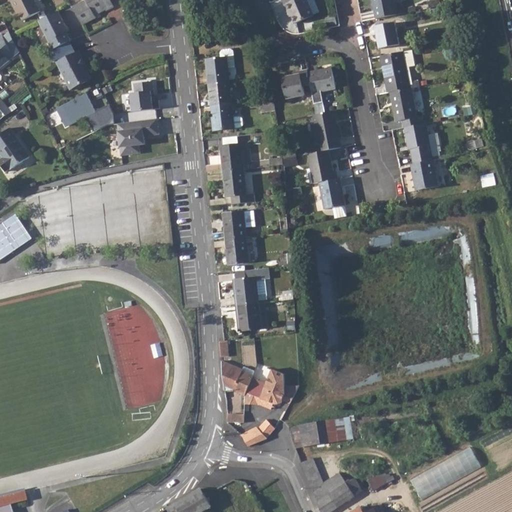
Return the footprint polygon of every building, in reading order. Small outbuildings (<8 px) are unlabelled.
[(34,0),(9,0),(14,9),(16,8),(21,19),(40,10),(34,0)] [(85,0),(73,6),(83,24),(96,18),(94,15),(106,8),(108,10),(114,7),(109,0),(85,0)] [(281,0),(286,11),(288,10),(290,15),(293,22),(312,15),(305,0),(281,0)] [(373,0),(377,18),(405,12),(403,5),(396,6),(394,0),(373,0)] [(210,2),(194,7),(196,14),(211,9),(210,2)] [(58,10),(38,20),(52,48),(70,38),(63,25),(65,24),(58,10)] [(396,22),(376,26),(380,49),(400,45),(396,22)] [(249,26),(240,31),(244,41),(253,37),(249,26)] [(3,36),(13,56),(19,51),(11,33),(9,31),(3,36)] [(3,36),(2,33),(0,34),(0,77),(0,76),(0,75),(0,66),(13,56),(3,36)] [(206,59),(209,83),(229,81),(228,67),(235,66),(234,51),(231,48),(222,50),(220,53),(220,58),(206,59)] [(412,49),(381,55),(388,92),(391,92),(410,88),(406,66),(412,65),(416,64),(412,49)] [(79,50),(57,61),(71,89),(92,79),(85,66),(87,65),(79,50)] [(412,65),(406,66),(410,88),(412,88),(416,86),(415,81),(412,65)] [(331,67),(307,71),(310,85),(311,93),(336,88),(331,67)] [(307,71),(306,70),(291,73),(292,76),(281,78),(285,99),(304,95),(302,86),(310,85),(307,71)] [(266,77),(259,78),(263,89),(270,88),(266,77)] [(131,92),(133,111),(161,107),(160,99),(153,100),(152,93),(154,93),(154,86),(153,80),(134,82),(135,92),(131,92)] [(229,81),(209,83),(211,105),(232,103),(229,81)] [(410,88),(391,92),(397,121),(402,120),(404,127),(421,123),(419,116),(417,116),(412,88),(410,88)] [(85,92),(55,107),(64,125),(74,119),(74,118),(77,116),(78,119),(88,114),(95,111),(85,92)] [(3,103),(0,105),(0,110),(4,116),(9,111),(3,103)] [(232,103),(211,105),(213,130),(241,127),(243,125),(242,117),(240,115),(233,116),(232,103)] [(316,114),(313,114),(321,151),(329,150),(341,147),(333,110),(316,114)] [(140,136),(145,135),(159,133),(158,118),(118,123),(122,154),(141,152),(140,144),(141,144),(140,136)] [(290,119),(278,122),(279,129),(291,126),(290,119)] [(421,123),(404,127),(408,146),(409,146),(413,164),(433,160),(434,159),(429,136),(426,123),(421,123)] [(0,133),(0,154),(2,157),(0,158),(0,163),(5,171),(9,168),(10,169),(29,156),(9,127),(0,133)] [(429,136),(434,159),(442,158),(437,134),(429,136)] [(220,145),(223,171),(244,169),(241,142),(220,145)] [(321,151),(308,154),(314,183),(320,182),(337,178),(336,170),(333,171),(329,150),(321,151)] [(283,157),(269,158),(270,166),(283,164),(283,159),(283,157)] [(292,157),(283,159),(283,164),(284,166),(293,164),(292,157)] [(413,164),(411,164),(417,190),(438,186),(433,160),(413,164)] [(244,169),(223,171),(226,197),(231,197),(232,204),(255,201),(254,194),(247,195),(244,169)] [(490,178),(483,180),(484,187),(498,184),(496,176),(490,178)] [(337,178),(320,182),(325,208),(333,207),(345,204),(346,204),(340,178),(337,178)] [(294,187),(285,189),(286,196),(296,193),(294,187)] [(345,204),(333,207),(335,217),(347,215),(345,204)] [(223,212),(225,239),(247,236),(246,227),(255,226),(254,210),(245,211),(245,210),(223,212)] [(0,222),(0,226),(15,248),(31,237),(14,212),(12,214),(25,232),(15,239),(2,221),(0,222)] [(2,221),(15,239),(25,232),(12,214),(2,221)] [(287,216),(279,217),(281,232),(288,231),(288,227),(287,216)] [(0,226),(0,258),(15,248),(0,226)] [(247,236),(225,239),(228,265),(250,262),(247,236)] [(254,269),(235,272),(236,279),(256,277),(254,269)] [(236,279),(235,279),(238,306),(259,303),(267,302),(265,280),(256,279),(256,277),(236,279)] [(293,290),(283,292),(283,301),(293,300),(293,290)] [(259,303),(238,306),(241,331),(262,329),(259,303)] [(296,332),(295,324),(289,325),(289,328),(286,328),(286,333),(296,332)] [(243,368),(222,359),(225,391),(233,390),(245,395),(251,379),(255,370),(244,366),(243,368)] [(251,379),(245,395),(286,412),(299,386),(299,385),(288,383),(285,389),(279,386),(277,390),(251,379)] [(244,413),(228,414),(228,422),(244,422),(244,413)] [(298,425),(289,428),(296,448),(347,439),(343,417),(298,425)] [(245,437),(248,446),(268,437),(275,429),(266,419),(259,429),(245,437)] [(422,498),(484,467),(473,447),(412,478),(422,498)] [(343,471),(325,483),(330,492),(345,483),(354,496),(362,491),(354,478),(350,481),(343,471)] [(388,473),(367,478),(374,491),(392,480),(388,473)] [(325,483),(313,492),(321,511),(330,511),(354,496),(345,483),(330,492),(325,483)] [(201,488),(168,508),(170,511),(202,511),(212,507),(201,488)] [(0,498),(0,507),(11,504),(27,500),(25,492),(0,498)]
